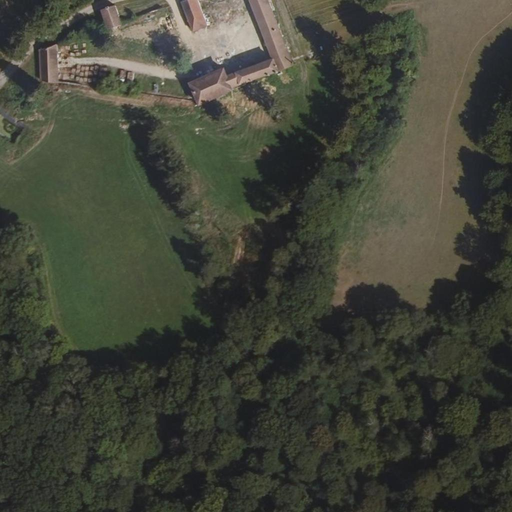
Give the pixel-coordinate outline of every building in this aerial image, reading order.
[(193,31),(210,25),(200,0),(188,0),(183,2),(193,31)] [(237,83),(293,64),(271,0),(251,0),(270,57),(233,69),(237,83)] [(117,3),(102,8),(108,27),(123,22),(117,3)] [(41,81),(58,81),(57,45),(40,45),(41,81)] [(194,106),(215,98),(206,74),(185,82),(194,106)]
